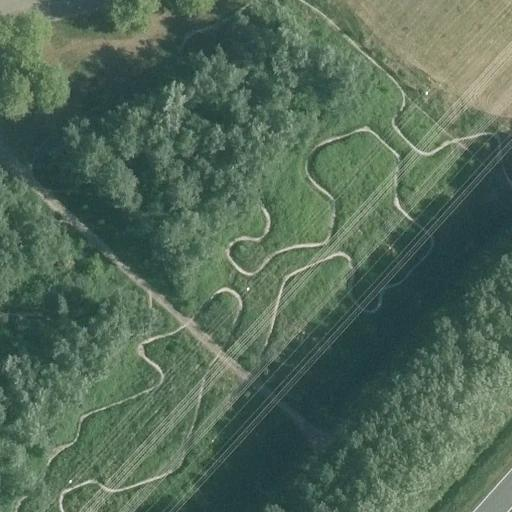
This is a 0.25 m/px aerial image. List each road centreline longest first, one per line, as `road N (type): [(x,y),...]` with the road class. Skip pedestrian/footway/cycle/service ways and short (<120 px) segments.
road 1 (track): [(326,440),(511,240)]
road 2 (track): [(149,288),(263,387)]
